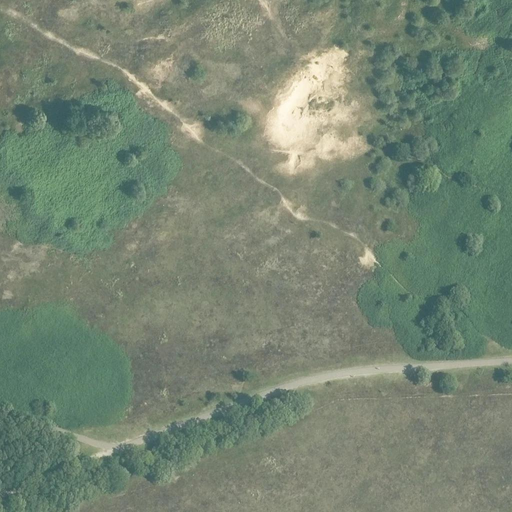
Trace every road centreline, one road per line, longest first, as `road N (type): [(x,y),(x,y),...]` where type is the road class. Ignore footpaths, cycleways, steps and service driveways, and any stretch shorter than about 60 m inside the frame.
road 1 (track): [(511,360),(312,378),(116,449)]
road 2 (track): [(0,491),(116,449)]
road 3 (track): [(116,449),(0,409)]
